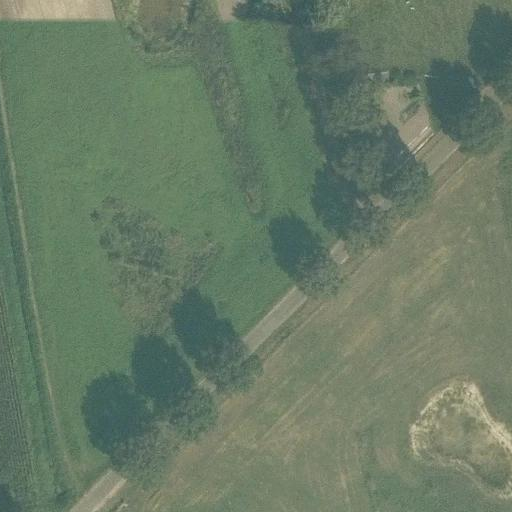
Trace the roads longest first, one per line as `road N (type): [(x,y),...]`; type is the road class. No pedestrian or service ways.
road 1 (unclassified): [(83,511),(511,81)]
road 2 (track): [(364,234),(310,0)]
